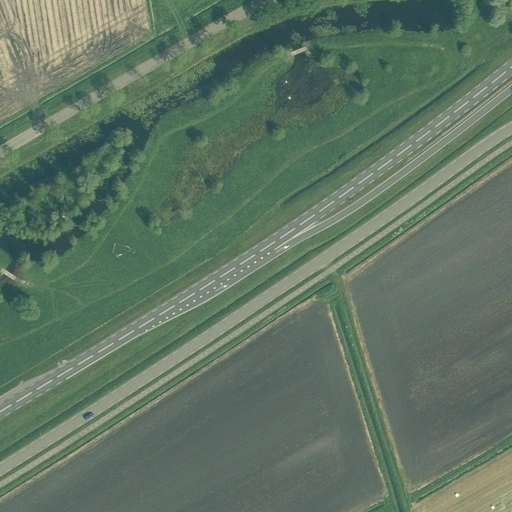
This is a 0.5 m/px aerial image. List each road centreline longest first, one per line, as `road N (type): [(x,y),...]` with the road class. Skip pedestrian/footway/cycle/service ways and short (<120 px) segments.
road 1 (tertiary): [(0,469),(511,129)]
road 2 (primary): [(0,410),(266,248)]
road 3 (tertiary): [(266,0),(0,152)]
road 4 (primary): [(266,248),(511,65)]
road 5 (primary): [(266,248),(371,195),(511,85)]
road 6 (track): [(409,511),(331,269)]
